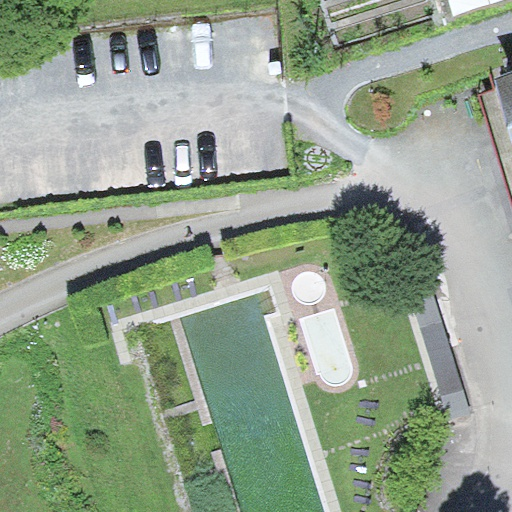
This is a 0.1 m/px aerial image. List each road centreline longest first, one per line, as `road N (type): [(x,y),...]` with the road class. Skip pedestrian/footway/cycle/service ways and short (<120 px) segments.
road 1 (unclassified): [(0,311),(71,271),(270,201),(369,190),(416,204),(450,232),(478,270),(511,371)]
road 2 (track): [(270,201),(0,226)]
